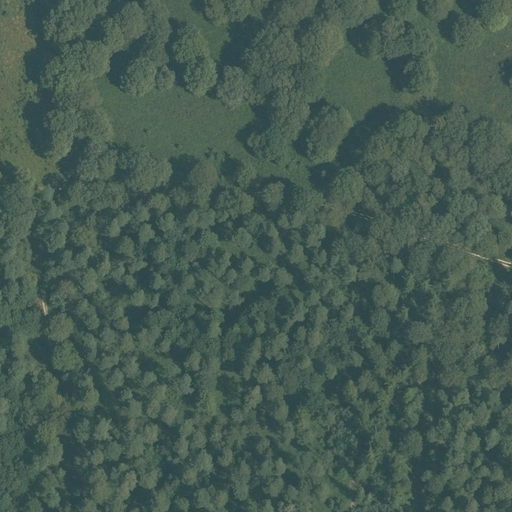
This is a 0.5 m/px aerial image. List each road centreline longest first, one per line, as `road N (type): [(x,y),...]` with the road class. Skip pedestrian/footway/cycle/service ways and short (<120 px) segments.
road 1 (track): [(511,267),(278,195),(24,187)]
road 2 (track): [(60,511),(24,187)]
road 3 (track): [(405,511),(417,426),(475,328),(494,262)]
